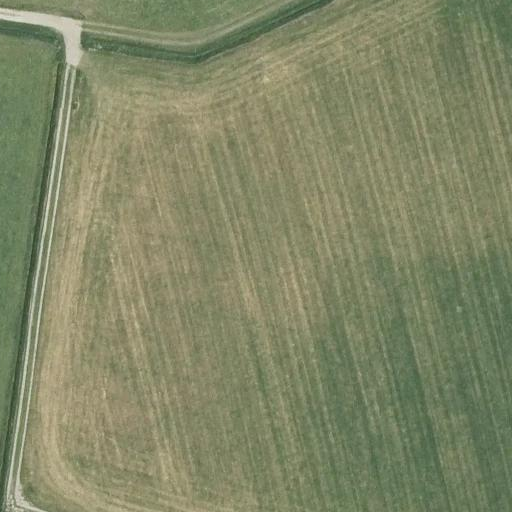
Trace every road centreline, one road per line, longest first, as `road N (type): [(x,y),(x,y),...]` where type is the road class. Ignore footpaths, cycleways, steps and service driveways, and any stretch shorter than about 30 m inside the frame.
road 1 (track): [(27,511),(16,503),(13,479),(71,26)]
road 2 (track): [(284,0),(200,41),(0,14)]
